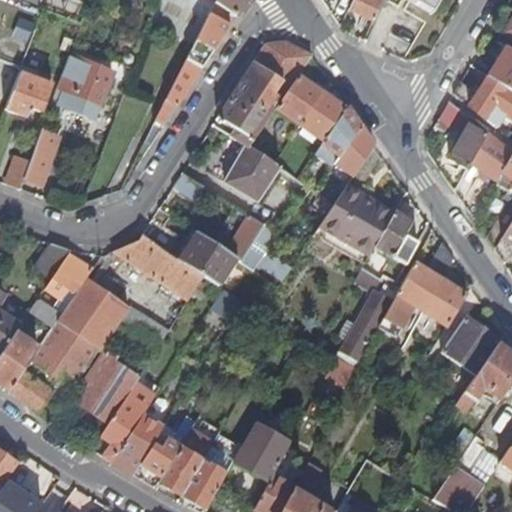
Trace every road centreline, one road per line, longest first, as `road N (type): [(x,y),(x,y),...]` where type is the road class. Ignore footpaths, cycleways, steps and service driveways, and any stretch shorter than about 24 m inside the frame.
road 1 (unclassified): [(278,0),(124,224),(75,235),(0,209)]
road 2 (tertiary): [(511,311),(393,137)]
road 3 (tertiary): [(0,417),(151,511)]
road 4 (tertiary): [(393,137),(297,0)]
road 5 (unclassified): [(393,137),(482,0)]
